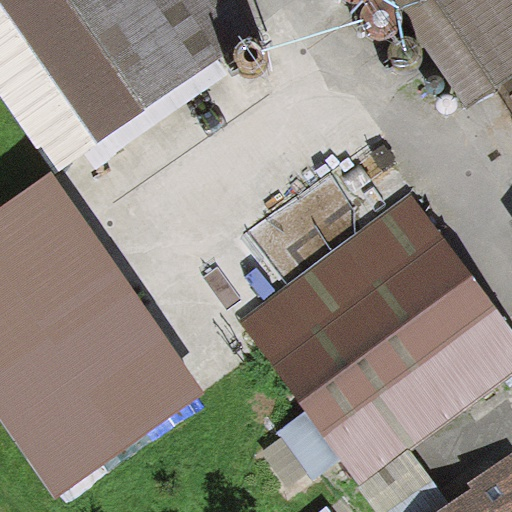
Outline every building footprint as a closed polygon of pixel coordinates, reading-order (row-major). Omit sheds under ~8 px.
[(0,0),(0,5),(88,137),(238,37),(213,0),(0,0)] [(367,0),(332,0),(333,6),(351,16),(368,5),(367,0)] [(511,0),(382,0),(458,110),(511,73),(511,0)] [(391,22),(374,12),(356,23),(357,43),(375,53),(392,42),(391,22)] [(415,55),(397,45),(379,56),(380,76),(398,86),(415,75),(415,55)] [(61,511),(209,419),(63,188),(0,227),(0,427),(53,511),(61,511)] [(242,318),(356,475),(511,362),(511,350),(404,201),(242,318)] [(438,511),(511,511),(511,467),(504,455),(459,483),(466,495),(438,511)]
